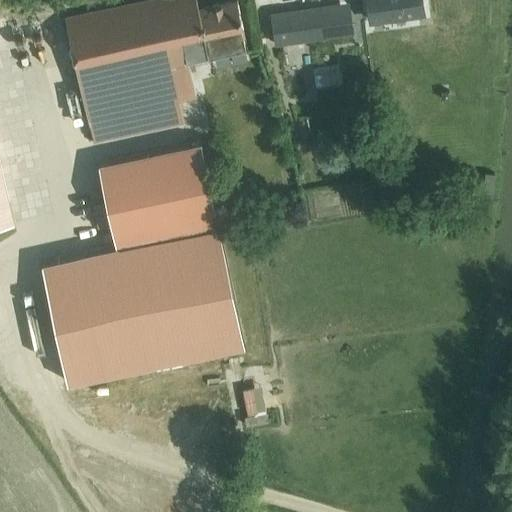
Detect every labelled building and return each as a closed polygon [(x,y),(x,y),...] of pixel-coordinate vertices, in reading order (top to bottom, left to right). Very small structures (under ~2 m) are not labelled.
[(183,121),(177,91),(194,88),(187,58),(245,45),(242,34),(244,33),(236,0),(233,0),(199,8),(196,0),(172,0),(66,23),(75,62),(93,140),(183,121)] [(423,0),(371,0),(374,17),(425,10),(423,0)] [(335,3),(271,12),(275,45),(340,35),(335,3)] [(200,139),(98,162),(115,241),(217,220),(200,139)] [(0,224),(13,222),(0,164),(0,224)] [(217,223),(41,261),(67,381),(243,343),(217,223)]
